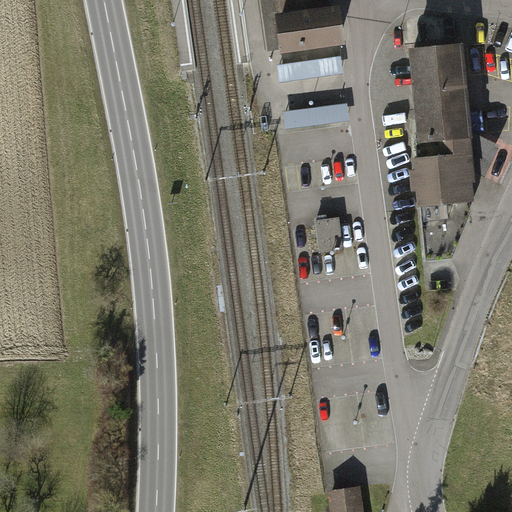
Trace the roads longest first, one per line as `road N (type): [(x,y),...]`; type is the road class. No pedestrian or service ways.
road 1 (secondary): [(104,0),(155,301),(156,511)]
road 2 (residential): [(436,429),(410,407),(393,348),(356,74),(373,0)]
road 3 (residential): [(436,429),(511,223)]
